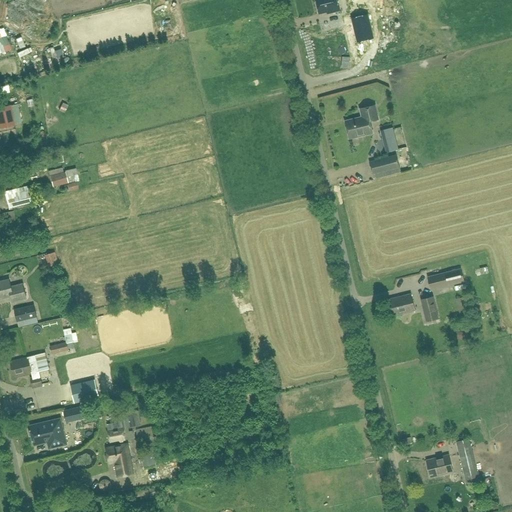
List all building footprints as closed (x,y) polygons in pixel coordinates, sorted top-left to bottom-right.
[(337,0),(316,0),(320,14),(328,12),(328,14),(340,11),(337,0)] [(369,14),(353,18),(358,42),(374,38),(369,14)] [(0,52),(10,49),(3,29),(0,29),(0,52)] [(11,105),(0,107),(0,127),(14,125),(11,105)] [(364,117),(345,121),(349,139),(373,133),(370,121),(378,119),(375,106),(361,109),(361,110),(362,109),(364,117)] [(395,140),(404,137),(401,128),(392,131),(395,140)] [(391,129),(383,131),(385,139),(393,137),(391,129)] [(42,152),(39,134),(31,136),(34,153),(42,152)] [(396,155),(370,162),(373,174),(399,168),(396,155)] [(52,188),(78,181),(75,168),(64,171),(65,172),(63,173),(62,169),(48,172),(52,188)] [(69,192),(78,189),(75,182),(67,185),(69,192)] [(6,201),(29,195),(27,187),(4,192),(6,201)] [(9,223),(15,222),(13,211),(7,213),(9,223)] [(59,264),(57,252),(46,254),(49,266),(59,264)] [(428,277),(431,289),(464,281),(461,270),(428,277)] [(13,303),(26,299),(23,285),(12,288),(9,279),(0,281),(0,299),(11,296),(13,303)] [(392,316),(415,311),(411,294),(388,299),(392,316)] [(421,300),(425,316),(426,321),(438,318),(433,297),(421,300)] [(34,305),(14,310),(17,322),(37,317),(34,305)] [(73,334),(66,335),(68,343),(75,342),(73,334)] [(52,354),(68,351),(66,342),(50,346),(52,354)] [(34,356),(38,371),(49,369),(45,353),(34,356)] [(31,373),(38,371),(34,356),(28,357),(10,361),(14,378),(31,374),(31,373)] [(32,388),(42,386),(40,376),(39,376),(32,378),(30,379),(32,388)] [(62,386),(78,382),(76,377),(61,381),(62,386)] [(95,379),(70,385),(75,403),(99,397),(95,379)] [(66,422),(83,418),(80,406),(64,410),(66,422)] [(108,424),(110,431),(111,441),(125,438),(125,440),(134,438),(133,431),(129,432),(129,428),(142,426),(141,422),(139,411),(137,411),(113,416),(114,423),(108,424)] [(34,446),(50,443),(51,447),(66,443),(60,419),(30,426),(30,428),(28,430),(30,435),(32,436),(34,443),(34,446)] [(151,427),(136,430),(140,445),(155,443),(151,427)] [(464,474),(477,471),(469,439),(456,442),(464,474)] [(106,456),(107,461),(110,461),(110,463),(116,462),(118,476),(133,474),(128,444),(107,448),(108,454),(106,456)] [(153,447),(140,450),(144,468),(157,465),(153,447)] [(430,477),(452,472),(448,454),(426,460),(430,477)]
